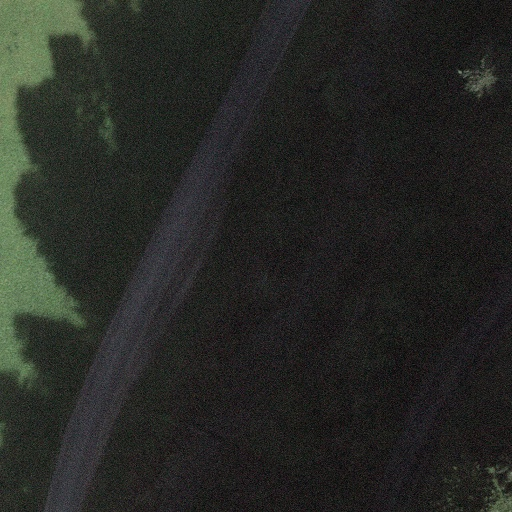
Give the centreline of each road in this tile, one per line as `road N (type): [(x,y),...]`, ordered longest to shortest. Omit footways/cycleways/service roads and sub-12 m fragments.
road 1 (track): [(73,511),(169,225),(295,0)]
road 2 (track): [(383,511),(434,390),(511,272)]
